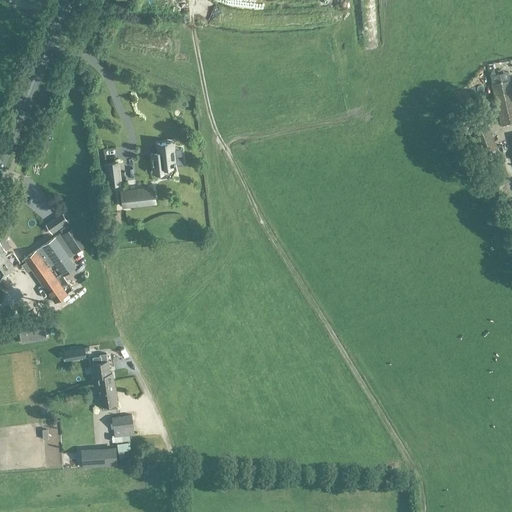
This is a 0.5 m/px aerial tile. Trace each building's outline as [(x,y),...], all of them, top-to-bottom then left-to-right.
[(280,19),(314,18),(314,7),(279,9),(280,19)] [(491,84),(501,124),(511,121),(511,86),(510,79),(500,82),(498,74),(490,76),(492,83),(491,84)] [(99,94),(90,95),(91,106),(99,106),(99,94)] [(95,111),(95,126),(103,127),(104,111),(95,111)] [(461,125),(477,122),(475,113),(460,116),(461,125)] [(501,154),(489,124),(473,130),(485,160),(501,154)] [(154,172),(176,170),(175,165),(176,165),(176,162),(175,162),(173,142),(156,144),(157,151),(151,151),(154,172)] [(105,163),(107,183),(120,182),(118,162),(105,163)] [(155,202),(153,187),(121,191),(123,206),(155,202)] [(52,234),(63,226),(58,219),(63,216),(62,214),(46,225),(52,234)] [(68,222),(63,216),(58,219),(63,226),(68,222)] [(71,227),(61,234),(74,253),(84,246),(71,227)] [(77,266),(70,256),(74,253),(61,234),(61,233),(37,250),(24,258),(54,303),(68,293),(63,286),(68,283),(63,275),(77,266)] [(0,277),(14,268),(5,255),(4,253),(6,252),(0,242),(0,277)] [(43,317),(18,321),(22,344),(47,339),(43,317)] [(65,351),(66,360),(80,358),(86,357),(84,347),(78,348),(65,351)] [(93,357),(94,363),(93,363),(95,376),(97,375),(98,385),(113,382),(112,373),(110,373),(108,361),(107,361),(106,353),(100,354),(100,356),(93,357)] [(113,382),(98,385),(101,405),(116,403),(113,382)] [(114,435),(115,443),(123,443),(122,435),(135,434),(132,414),(112,417),(113,430),(114,429),(114,435)] [(111,441),(110,430),(82,431),(83,442),(111,441)] [(97,462),(116,461),(114,445),(81,448),(82,464),(97,462)]
